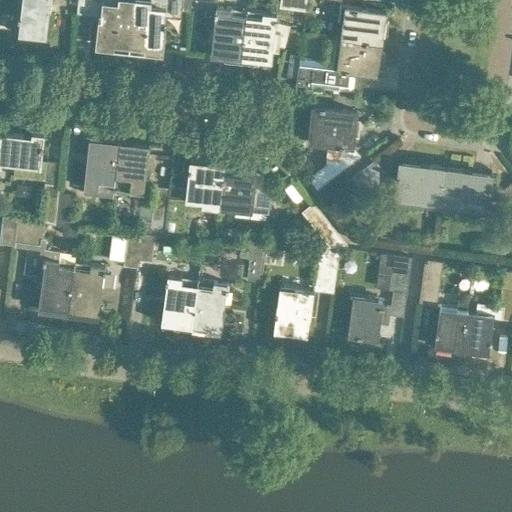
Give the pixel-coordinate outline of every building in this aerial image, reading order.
[(18,14),(18,18),(20,19),(19,32),(47,36),(50,0),(22,0),(21,14),(18,14)] [(79,0),(78,13),(101,15),(98,41),(129,45),(133,0),(79,0)] [(182,9),(189,10),(189,8),(189,0),(133,0),(129,45),(162,48),(164,25),(166,25),(167,19),(165,18),(165,14),(181,16),(182,9)] [(217,0),(189,0),(189,8),(189,10),(190,10),(190,0),(214,0),(217,0)] [(335,33),(334,37),(382,43),(386,10),(341,4),(339,20),(342,21),(341,33),(335,33)] [(216,14),(212,54),(241,57),(246,13),(215,9),(214,14),(216,14)] [(241,57),(272,60),(273,48),(278,48),(278,51),(279,51),(280,39),(286,40),(290,23),(276,20),(276,16),(246,13),(241,57)] [(362,92),(363,84),(365,84),(367,84),(368,83),(370,82),(371,80),(371,79),(372,73),(378,73),(382,43),(334,37),(331,61),(299,57),(296,83),(362,92)] [(339,153),(309,176),(317,187),(360,155),(353,144),(353,136),(359,136),(360,119),(355,118),(356,110),(313,105),(310,140),(340,143),(339,153)] [(0,131),(0,134),(0,161),(15,163),(14,175),(45,178),(47,159),(42,159),(45,132),(32,131),(32,129),(25,128),(24,134),(0,131)] [(114,188),(120,140),(90,137),(84,185),(114,188)] [(143,233),(156,234),(163,235),(169,187),(145,184),(149,143),(120,140),(114,188),(144,192),(140,232),(143,233)] [(396,194),(441,200),(446,168),(401,162),(399,172),(385,171),(375,158),(351,177),(363,192),(375,182),(377,184),(397,187),(396,194)] [(169,187),(163,235),(184,236),(187,211),(201,212),(202,203),(220,205),(223,164),(207,162),(191,160),(188,188),(169,187)] [(224,164),(223,164),(220,205),(268,210),(270,184),(254,183),(256,169),(256,167),(245,166),(245,165),(241,164),(240,166),(224,164)] [(491,174),(446,168),(441,200),(486,206),(487,199),(508,201),(511,198),(511,199),(511,180),(504,187),(490,185),(491,174)] [(42,218),(55,222),(59,191),(59,183),(45,182),(42,218)] [(72,192),(59,191),(55,222),(69,223),(72,192)] [(340,246),(348,247),(313,202),(303,211),(327,242),(324,242),(324,245),(340,246)] [(0,242),(15,244),(15,239),(19,213),(3,209),(0,229),(0,242)] [(19,213),(15,239),(40,242),(43,220),(19,213)] [(62,224),(61,231),(65,235),(77,236),(79,233),(80,226),(62,224)] [(138,268),(139,260),(143,233),(140,232),(128,231),(123,266),(138,268)] [(153,262),(156,234),(143,233),(139,260),(153,262)] [(252,241),(247,279),(262,281),(267,242),(252,241)] [(319,284),(334,286),(340,246),(324,245),(319,284)] [(381,251),(378,270),(382,270),(395,272),(393,287),(393,288),(391,306),(390,312),(403,314),(403,315),(404,315),(412,256),(381,251)] [(39,304),(68,308),(75,261),(44,257),(43,268),(39,268),(36,287),(41,288),(39,304)] [(433,303),(439,260),(425,258),(419,302),(420,303),(420,302),(435,304),(433,303)] [(105,265),(75,261),(68,308),(98,312),(105,265)] [(511,269),(508,269),(502,306),(501,316),(502,316),(511,317),(511,269)] [(168,277),(162,321),(192,326),(198,281),(168,277)] [(229,286),(198,281),(192,326),(221,330),(227,290),(229,290),(229,286)] [(280,285),(274,329),(308,333),(308,332),(310,315),(314,289),(280,285)] [(350,297),(347,315),(350,315),(350,316),(351,316),(348,334),(378,338),(381,322),(385,322),(387,306),(383,305),(384,298),(353,294),(353,297),(350,297)] [(436,333),(435,344),(462,348),(467,308),(468,299),(459,298),(458,307),(440,304),(437,330),(435,330),(435,333),(436,333)] [(467,308),(462,348),(489,352),(491,340),(492,340),(492,337),(491,337),(494,315),(501,316),(502,306),(477,303),(477,309),(467,308)]
